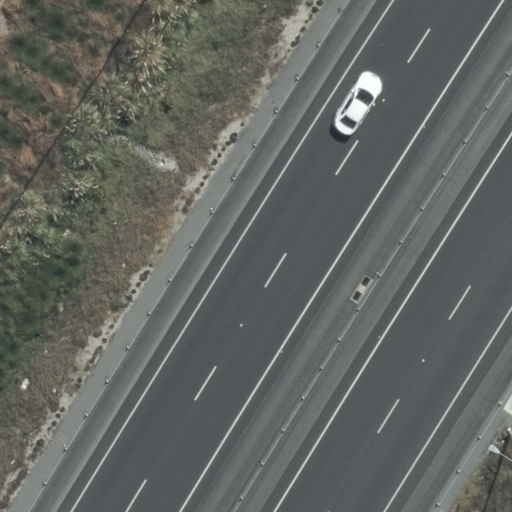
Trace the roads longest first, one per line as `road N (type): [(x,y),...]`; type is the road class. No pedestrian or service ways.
road 1 (motorway): [(126,511),(446,0)]
road 2 (motorway): [(511,219),(328,511)]
